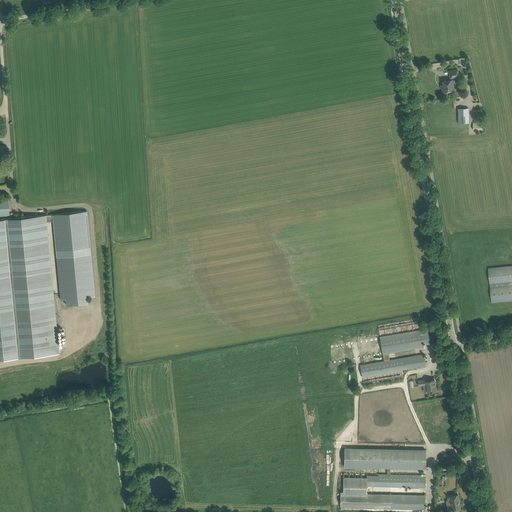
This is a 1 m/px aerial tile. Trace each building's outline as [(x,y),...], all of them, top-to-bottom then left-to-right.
[(456,83),(458,80),(457,76),(458,76),(457,69),(449,71),(450,78),(454,77),(454,80),(453,80),(452,79),(443,81),(443,85),(443,87),(442,87),(443,92),(454,90),(453,84),(456,83)] [(468,108),(458,108),(459,123),(469,123),(468,108)] [(8,199),(0,199),(0,216),(10,215),(8,199)] [(88,297),(95,296),(87,211),(0,219),(0,358),(59,353),(47,222),(53,221),(61,299),(66,299),(66,305),(68,305),(89,303),(88,297)] [(511,233),(485,236),(488,268),(511,265),(511,233)] [(511,265),(488,268),(492,302),(511,299),(511,265)] [(389,353),(423,347),(422,345),(430,344),(428,329),(380,337),(384,361),(360,365),(362,377),(426,366),(425,359),(424,356),(425,356),(425,354),(424,355),(424,354),(390,360),(389,353)] [(428,391),(431,391),(436,390),(434,380),(428,381),(428,379),(418,380),(419,386),(427,384),(428,391)] [(345,466),(426,468),(426,449),(345,447),(345,466)] [(425,493),(420,493),(420,487),(425,487),(425,475),(367,473),(344,473),(343,491),(341,491),(341,507),(341,510),(424,511),(424,510),(425,510),(425,493)] [(449,500),(450,500),(452,510),(460,508),(458,494),(448,496),(449,500)]
